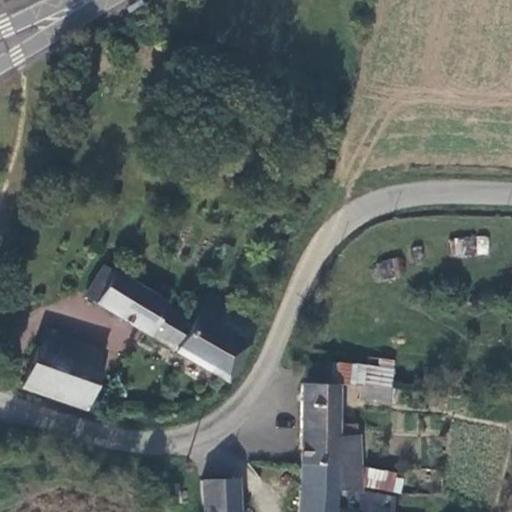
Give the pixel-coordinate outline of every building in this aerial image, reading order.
[(489,254),(487,234),(452,238),(454,258),(489,254)] [(379,279),(402,274),(398,257),(375,262),(379,279)] [(84,294),(230,376),(235,368),(232,366),(261,316),(209,288),(192,317),(165,303),(166,301),(102,264),(84,294)] [(36,332),(31,350),(94,371),(100,352),(36,332)] [(31,350),(19,386),(83,406),(94,371),(31,350)] [(341,363),(336,385),(361,386),(391,392),(396,363),(383,361),(381,370),(341,363)] [(301,384),(299,462),(334,461),(336,485),(357,490),(358,437),(352,438),(335,437),(335,423),(336,385),(301,384)] [(391,392),(361,386),(358,399),(389,405),(391,392)] [(353,424),(335,423),(335,437),(352,438),(353,424)] [(391,511),(395,498),(357,490),(336,485),(334,461),(299,462),(298,511),(391,511)] [(388,480),(370,476),(367,487),(385,492),(388,480)] [(246,478),(235,479),(236,498),(246,498),(246,478)] [(235,479),(203,480),(199,483),(201,511),(236,511),(236,498),(235,479)]
